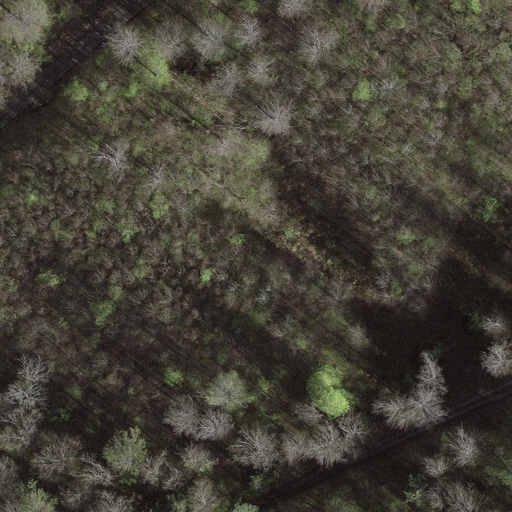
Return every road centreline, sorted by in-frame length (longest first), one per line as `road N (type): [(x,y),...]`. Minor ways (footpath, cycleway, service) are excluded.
road 1 (track): [(511,385),(243,511)]
road 2 (unclassified): [(140,0),(0,115)]
